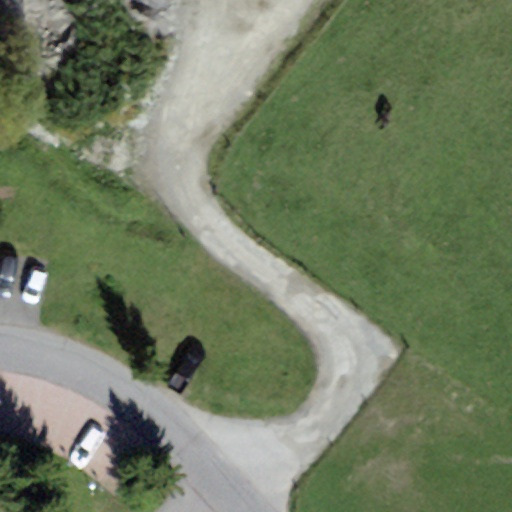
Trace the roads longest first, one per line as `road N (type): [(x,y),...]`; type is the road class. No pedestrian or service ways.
road 1 (track): [(331,418),(323,352),(165,175),(141,54),(156,0)]
road 2 (track): [(511,463),(385,423),(331,418),(224,488)]
road 3 (residential): [(0,351),(46,359),(125,397),(172,433),(245,511)]
